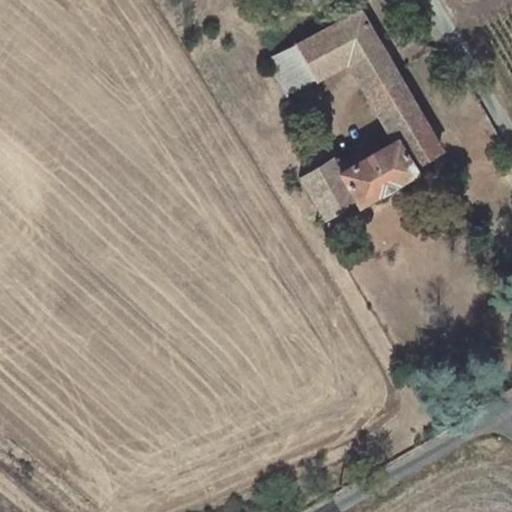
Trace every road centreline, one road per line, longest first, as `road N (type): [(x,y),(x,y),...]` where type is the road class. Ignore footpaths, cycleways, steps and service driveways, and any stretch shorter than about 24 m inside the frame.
road 1 (unclassified): [(329,511),(503,410)]
road 2 (unclassified): [(511,137),(428,0)]
